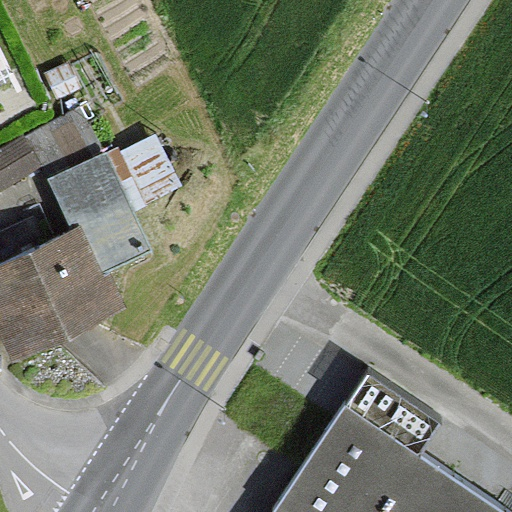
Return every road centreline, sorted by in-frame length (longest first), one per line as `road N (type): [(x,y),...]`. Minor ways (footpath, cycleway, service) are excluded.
road 1 (secondary): [(431,0),(101,511)]
road 2 (unknown): [(290,289),(511,438)]
road 3 (residential): [(0,430),(35,468),(97,511)]
